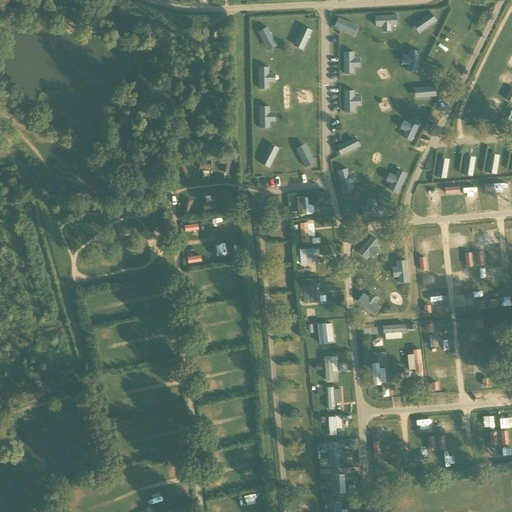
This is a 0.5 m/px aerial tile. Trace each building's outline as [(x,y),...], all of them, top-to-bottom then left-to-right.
[(430,13),(410,23),(415,32),(435,23),(430,13)] [(390,31),(389,26),(396,25),(396,14),(373,15),(373,26),(381,26),(381,31),(390,31)] [(331,26),(352,36),(357,26),(336,16),(331,26)] [(266,26),(257,31),(266,50),(275,46),(266,26)] [(299,26),(292,48),(303,51),(309,30),(299,26)] [(407,55),(400,55),(400,65),(405,65),(405,71),(418,72),(418,50),(407,50),(407,55)] [(342,51),(341,73),(352,74),(352,67),(357,67),(358,58),(352,58),(352,51),(342,51)] [(511,52),(508,51),(503,62),(511,65),(511,52)] [(269,72),(268,66),(257,66),(257,88),(268,88),(268,82),(275,82),(275,72),(269,72)] [(434,86),(412,87),(412,98),(434,97),(434,86)] [(503,99),(511,102),(511,89),(508,88),(503,99)] [(360,106),(359,96),(353,96),(353,90),(342,90),(342,113),(354,113),(354,106),(360,106)] [(488,100),(485,110),(500,115),(503,104),(488,100)] [(268,122),(275,121),(274,112),(268,112),(268,106),(257,106),(258,128),(268,128),(268,122)] [(409,116),(406,122),(402,120),(397,128),(403,132),(400,136),(409,141),(420,123),(409,116)] [(337,155),(359,148),(355,137),(334,145),(337,155)] [(304,143),(294,148),(303,167),(314,163),(304,143)] [(268,144),(258,163),(268,168),(278,149),(268,144)] [(488,153),(484,172),(495,174),(499,155),(488,153)] [(464,155),(460,174),(471,176),(475,157),(464,155)] [(434,177),(445,179),(448,159),(437,158),(434,177)] [(353,172),(348,173),(346,168),(336,170),(341,193),(354,190),(352,183),(356,183),(353,172)] [(397,194),(406,174),(395,169),(392,175),(387,173),(383,181),(388,183),(385,189),(397,194)] [(511,189),(487,190),(487,199),(500,198),(500,202),(511,201),(511,189)] [(422,213),(421,208),(436,207),(436,194),(414,195),(415,213),(422,213)] [(295,196),(296,215),(313,214),(312,204),(307,204),(306,196),(295,196)] [(365,217),(377,216),(376,200),(364,200),(365,217)] [(308,236),(313,236),(313,222),(296,223),(297,242),(308,242),(308,236)] [(277,231),(277,240),(285,240),(285,231),(277,231)] [(319,255),(318,248),(298,248),(298,264),(312,264),(312,255),(319,255)] [(187,263),(201,261),(199,255),(186,257),(187,263)] [(454,264),(459,286),(472,283),(470,274),(477,273),(475,265),(469,267),(468,261),(454,264)] [(403,274),(396,274),(397,288),(413,287),(411,264),(403,264),(403,274)] [(469,286),(471,291),(460,294),(463,306),(482,301),(478,284),(469,286)] [(315,286),(302,287),(302,303),(315,302),(315,286)] [(398,303),(384,304),(384,312),(380,312),(380,319),(404,318),(404,310),(398,310),(398,303)] [(210,306),(212,317),(224,315),(223,304),(210,306)] [(440,321),(441,334),(451,333),(449,320),(440,321)] [(332,343),(331,323),(316,323),(316,344),(332,343)] [(382,325),(383,339),(401,338),(401,332),(405,332),(405,324),(382,325)] [(297,345),(285,345),(286,356),(297,355),(297,345)] [(406,371),(401,371),(401,378),(422,377),(420,349),(410,349),(411,354),(406,354),(406,371)] [(213,355),(215,365),(225,363),(224,353),(213,355)] [(332,371),(336,371),(336,356),(322,356),(323,381),(333,381),(332,371)] [(384,367),(379,368),(378,362),(371,362),(372,384),(385,384),(384,367)] [(301,368),(289,369),(290,383),(301,382),(301,368)] [(157,369),(148,371),(149,378),(158,376),(157,369)] [(430,374),(431,384),(442,383),(441,373),(430,374)] [(326,410),(340,410),(341,388),(326,388),(326,410)] [(287,404),(302,402),(301,391),(286,392),(287,404)] [(249,400),(237,400),(238,411),(249,410),(249,400)] [(168,414),(171,429),(183,426),(180,411),(168,414)] [(327,435),(335,435),(335,428),(341,428),(340,415),(326,416),(327,435)] [(150,418),(140,420),(142,429),(151,427),(150,418)] [(306,438),(306,426),(296,426),(296,438),(306,438)] [(336,448),(336,443),(329,443),(330,465),(343,464),(343,447),(336,448)] [(421,471),(420,461),(409,461),(410,472),(421,471)] [(132,472),(135,481),(142,479),(139,470),(132,472)] [(298,474),(298,486),(309,485),(309,473),(298,474)] [(329,474),(330,495),(345,495),(344,473),(329,474)] [(260,492),(246,494),(248,506),(262,504),(260,492)] [(229,497),(230,511),(240,511),(242,511),(241,496),(229,497)] [(220,506),(225,505),(224,500),(210,502),(211,511),(220,510),(220,506)] [(348,511),(347,503),(329,504),(329,511),(348,511)]
